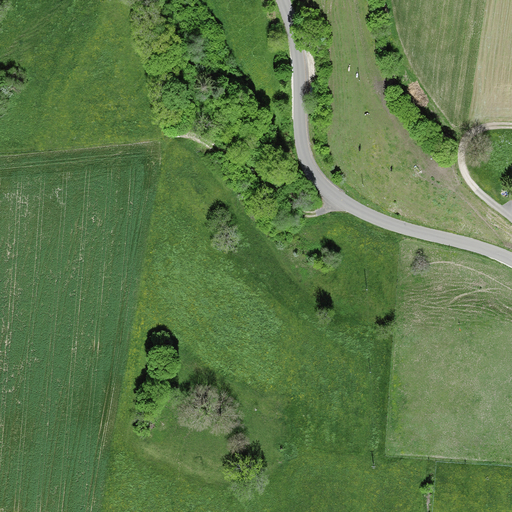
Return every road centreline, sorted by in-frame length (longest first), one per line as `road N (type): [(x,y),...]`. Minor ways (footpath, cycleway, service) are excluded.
road 1 (tertiary): [(283,0),(298,63),(300,136),(314,175),(371,217),(511,262)]
road 2 (track): [(334,197),(306,216),(283,206),(207,139),(168,131)]
